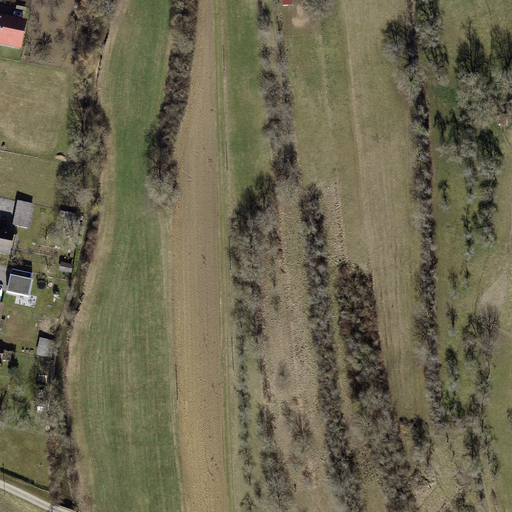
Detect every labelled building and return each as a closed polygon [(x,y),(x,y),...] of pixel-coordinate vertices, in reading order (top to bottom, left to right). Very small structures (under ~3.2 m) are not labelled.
[(22,22),(0,17),(0,42),(20,47),(22,36),(24,36),(24,35),(19,34),(22,22)] [(33,204),(18,201),(14,226),(29,229),(33,204)] [(0,252),(11,255),(15,235),(0,231),(0,252)] [(28,271),(13,268),(10,284),(25,287),(28,271)] [(39,354),(53,357),(57,341),(43,337),(39,354)]
